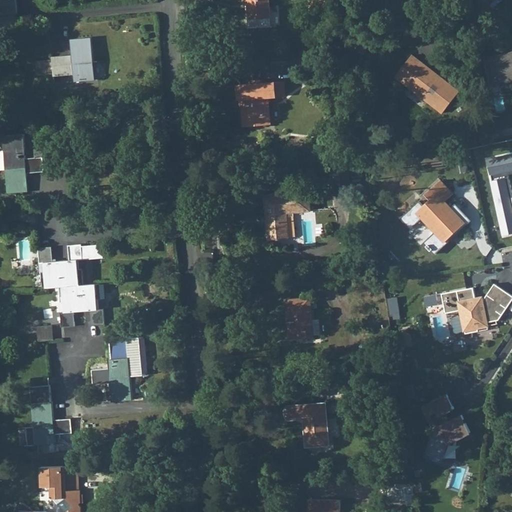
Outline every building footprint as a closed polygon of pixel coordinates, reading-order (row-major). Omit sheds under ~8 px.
[(0,0),(0,4),(2,29),(21,28),(18,0),(0,0)] [(245,0),(246,2),(250,2),(250,10),(246,10),(247,19),(269,17),(268,5),(268,0),(245,0)] [(321,9),(320,0),(309,0),(309,10),(321,9)] [(332,0),(320,0),(321,9),(333,9),(332,0)] [(269,17),(247,19),(247,26),(277,24),(276,5),(268,5),(269,17)] [(75,56),(40,59),(40,68),(41,76),(76,73),(77,86),(98,84),(94,40),(74,41),(75,56)] [(395,76),(441,113),(458,92),(444,81),(443,83),(438,79),(439,77),(412,55),(395,76)] [(511,58),(506,60),(505,55),(485,59),(490,85),(511,80),(511,58)] [(237,85),(238,99),(242,99),(242,107),(243,119),(255,118),(255,125),(268,124),(266,96),(269,96),(275,96),(274,82),(237,85)] [(28,151),(0,153),(0,170),(6,170),(9,195),(32,193),(30,174),(47,173),(46,159),(29,160),(28,151)] [(511,152),(487,158),(503,236),(511,233),(511,152)] [(423,241),(434,253),(446,242),(445,240),(453,233),(455,234),(459,230),(458,229),(470,218),(456,203),(452,206),(446,200),(454,192),(442,179),(427,192),(432,198),(425,204),(420,199),(401,216),(411,227),(423,216),(435,230),(423,241)] [(264,194),(268,239),(276,239),(276,240),(280,240),(280,239),(287,238),(286,213),(310,211),(308,191),(264,194)] [(107,257),(105,243),(85,245),(85,243),(71,244),(72,252),(64,253),(68,290),(82,288),(86,288),(84,268),(82,268),(81,259),(107,257)] [(54,246),(41,247),(43,267),(48,267),(50,291),(60,290),(68,290),(64,253),(55,254),(54,246)] [(511,299),(511,295),(494,283),(483,298),(480,304),(475,301),(475,298),(473,287),(441,292),(445,312),(460,309),(464,332),(477,330),(477,327),(486,325),(486,322),(498,320),(511,299)] [(86,288),(82,288),(85,313),(92,312),(94,327),(107,326),(106,310),(101,311),(100,303),(108,302),(107,287),(86,288)] [(68,290),(60,290),(62,305),(66,305),(67,314),(63,314),(64,330),(77,329),(76,313),(85,313),(82,288),(68,290)] [(400,297),(391,297),(391,313),(400,312),(400,297)] [(310,299),(286,301),(288,316),(288,317),(289,317),(289,321),(287,321),(287,323),(291,322),(292,339),(294,339),(294,337),(313,336),(310,299)] [(39,336),(40,351),(46,350),(54,349),(53,335),(39,336)] [(111,361),(109,361),(109,369),(95,370),(97,385),(110,383),(112,403),(134,401),(132,377),(149,376),(146,339),(129,340),(129,342),(110,344),(111,361)] [(386,342),(373,343),(375,361),(388,359),(386,342)] [(415,384),(404,385),(406,399),(417,397),(415,384)] [(55,420),(54,403),(52,402),(51,387),(32,388),(35,422),(27,422),(29,440),(37,439),(38,455),(57,453),(56,436),(73,435),(72,419),(55,420)] [(469,432),(460,413),(445,420),(441,412),(452,407),(445,392),(427,401),(431,410),(424,414),(430,428),(421,454),(438,460),(444,443),(455,437),(455,439),(469,432)] [(431,410),(427,401),(419,405),(424,414),(431,410)] [(288,405),(285,410),(285,415),(288,419),(304,418),(306,446),(328,444),(326,403),(288,405)] [(67,473),(63,473),(63,469),(42,470),(43,489),(52,489),(52,499),(65,511),(60,511),(59,511),(81,511),(81,506),(79,503),(81,501),(81,498),(81,493),(80,493),(79,472),(67,473)] [(389,484),(386,484),(388,501),(406,499),(404,475),(389,477),(389,484)] [(338,511),(339,498),(308,498),(308,507),(305,509),(304,511),(303,511),(338,511)] [(52,511),(53,510),(35,509),(21,502),(20,503),(19,505),(18,508),(17,510),(16,511),(52,511)]
